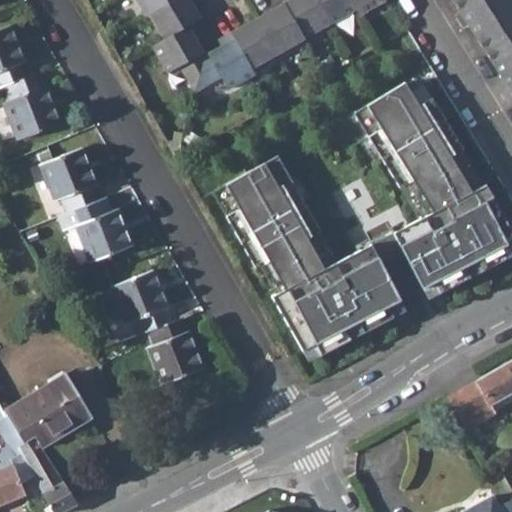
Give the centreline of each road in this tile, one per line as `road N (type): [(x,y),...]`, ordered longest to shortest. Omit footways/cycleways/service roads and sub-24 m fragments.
road 1 (residential): [(299,430),(50,0)]
road 2 (residential): [(511,303),(299,430)]
road 3 (residential): [(511,155),(422,0)]
road 4 (residential): [(140,511),(299,430)]
